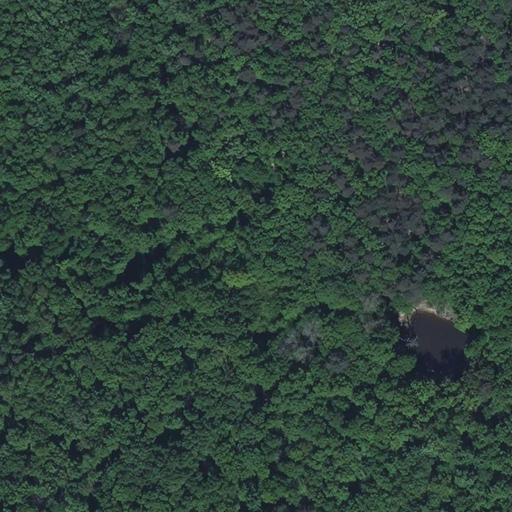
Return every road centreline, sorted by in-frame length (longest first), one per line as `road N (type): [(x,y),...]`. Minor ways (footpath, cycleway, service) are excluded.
road 1 (track): [(405,395),(382,295),(320,234),(281,165),(224,0)]
road 2 (track): [(511,65),(371,0)]
